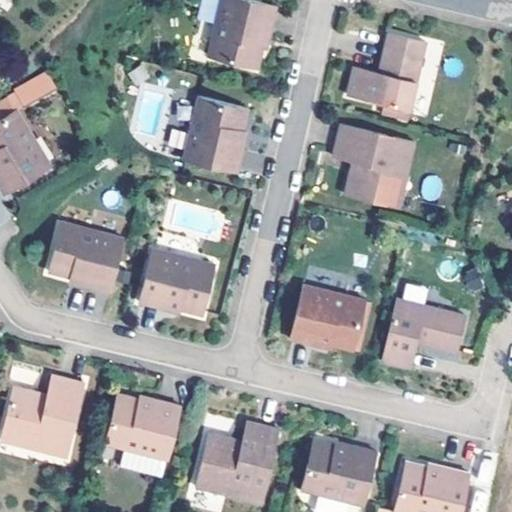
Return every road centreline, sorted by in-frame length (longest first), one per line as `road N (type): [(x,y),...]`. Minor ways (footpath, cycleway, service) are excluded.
road 1 (residential): [(239,370),(324,0)]
road 2 (residential): [(239,370),(481,424),(511,325)]
road 3 (residential): [(0,276),(30,318),(239,370)]
